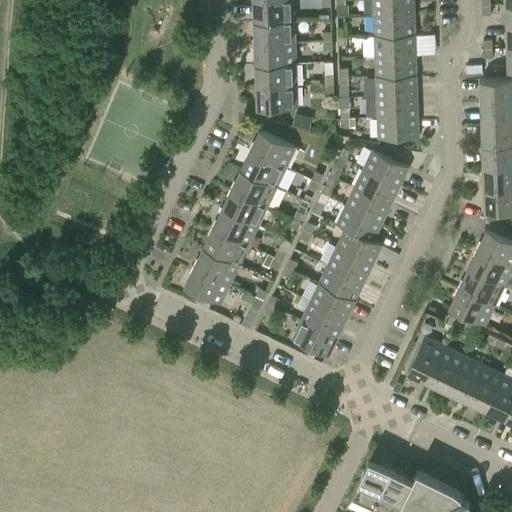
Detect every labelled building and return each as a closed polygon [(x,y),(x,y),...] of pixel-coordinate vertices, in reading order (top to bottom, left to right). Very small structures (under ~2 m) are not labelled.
[(293,19),(292,0),(252,0),(253,20),(293,19)] [(412,0),(372,0),(373,11),(413,9),(412,0)] [(491,14),(490,5),(482,5),(482,14),(491,14)] [(413,9),(373,11),(374,30),(414,28),(413,9)] [(253,20),(254,42),(294,40),(293,19),(253,20)] [(337,36),(347,36),(346,26),(337,27),(337,36)] [(374,49),(415,47),(414,28),(374,30),(374,49)] [(322,31),(323,39),(332,39),(332,31),(322,31)] [(347,36),(337,36),(338,45),(347,45),(347,36)] [(332,39),(323,39),(323,49),(332,49),(332,39)] [(483,48),(492,48),(492,39),(483,40),(483,48)] [(295,62),(294,40),(254,42),(255,63),(295,62)] [(374,49),(375,68),(415,66),(415,47),(374,49)] [(492,57),(492,48),(483,48),(483,58),(492,57)] [(255,63),(256,85),(296,83),(295,62),(255,63)] [(415,66),(375,68),(376,87),(416,85),(415,66)] [(339,77),(348,76),(348,67),(339,67),(339,77)] [(324,74),(324,83),(333,83),(333,74),(324,74)] [(349,86),(348,76),(339,77),(339,86),(349,86)] [(481,101),(511,100),(511,77),(480,79),(481,101)] [(297,105),(296,83),(256,85),(257,107),(297,105)] [(333,83),(324,83),(325,93),(334,92),(333,83)] [(416,85),(376,87),(377,106),(417,104),(416,85)] [(511,100),(481,101),(482,123),(511,121),(511,100)] [(417,104),(377,106),(378,125),(418,124),(417,104)] [(340,117),(349,117),(349,108),(340,108),(340,117)] [(349,117),(340,117),(341,126),(349,126),(349,117)] [(511,121),(482,123),(483,145),(511,143),(511,121)] [(259,129),(249,149),(286,166),(296,146),(259,129)] [(511,143),(483,145),(484,167),(511,165),(511,143)] [(339,155),(347,159),(351,151),(342,147),(339,155)] [(362,166),(399,184),(408,165),(371,147),(362,166)] [(277,186),(286,166),(249,149),(240,168),(277,186)] [(335,164),(343,167),(347,159),(339,155),(335,164)] [(511,165),(484,167),(484,188),(511,186),(511,165)] [(353,185),(390,203),(399,184),(362,166),(353,185)] [(240,168),(231,188),(267,205),(277,186),(240,168)] [(315,170),(311,178),(319,182),(323,174),(315,170)] [(330,174),(321,192),(329,196),(338,178),(330,174)] [(315,191),(319,182),(311,178),(307,187),(315,191)] [(344,203),(381,221),(390,203),(353,185),(344,203)] [(511,209),(511,186),(484,188),(485,211),(511,209)] [(258,225),(267,205),(231,188),(221,207),(258,225)] [(325,205),(329,196),(321,192),(317,201),(325,205)] [(335,222),(372,240),(381,221),(344,203),(335,222)] [(221,207),(212,227),(249,244),(258,225),(221,207)] [(296,209),(292,217),(300,221),(304,213),(296,209)] [(300,221),(292,217),(288,226),(296,229),(300,221)] [(303,229),(312,233),(315,225),(307,221),(303,229)] [(372,240),(335,222),(335,223),(345,228),(337,245),(373,263),(382,245),(372,240)] [(239,264),(249,244),(212,227),(203,246),(239,264)] [(511,240),(486,228),(477,248),(511,264),(511,240)] [(308,241),(312,233),(303,229),(299,237),(308,241)] [(373,263),(337,245),(328,264),(365,281),(373,263)] [(203,246),(193,266),(230,283),(239,264),(203,246)] [(278,248),(274,256),(282,260),(286,252),(278,248)] [(511,268),(511,264),(477,248),(467,267),(504,285),(511,268)] [(282,260),(274,256),(270,264),(278,269),(282,260)] [(286,266),(294,270),(298,262),(290,258),(286,266)] [(365,281),(328,264),(319,282),(356,300),(365,281)] [(220,303),(230,283),(193,266),(184,286),(220,303)] [(294,270),(286,266),(282,274),(290,278),(294,270)] [(504,285),(467,267),(458,287),(495,304),(504,285)] [(356,300),(319,282),(310,301),(347,318),(356,300)] [(259,287),(255,295),(263,299),(267,291),(259,287)] [(485,325),(495,304),(458,287),(448,307),(485,325)] [(259,307),(263,299),(255,295),(251,303),(259,307)] [(268,303),(276,307),(280,300),(272,296),(268,303)] [(310,301),(301,319),(338,337),(347,318),(310,301)] [(276,307),(268,303),(264,311),(272,315),(276,307)] [(446,323),(454,327),(458,319),(450,315),(446,323)] [(338,337),(301,319),(292,338),(329,356),(338,337)] [(458,319),(454,327),(462,330),(466,322),(458,319)] [(489,333),(485,341),(494,346),(497,337),(489,333)] [(428,381),(445,345),(425,335),(407,371),(428,381)] [(497,337),(494,346),(502,349),(505,341),(497,337)] [(464,355),(445,345),(428,381),(447,390),(464,355)] [(484,364),(464,355),(447,390),(467,400),(484,364)] [(487,409),(504,374),(484,364),(467,400),(487,409)] [(511,406),(511,377),(504,374),(487,409),(506,419),(511,406)] [(349,500),(371,511),(392,468),(380,462),(378,467),(368,462),(349,500)] [(392,468),(371,511),(373,511),(397,511),(412,483),(411,483),(402,478),(404,474),(392,468)] [(418,468),(411,483),(412,483),(397,511),(470,511),(470,510),(470,506),(469,503),(471,496),(464,494),(462,492),(459,490),(457,488),(454,486),(418,468)]
